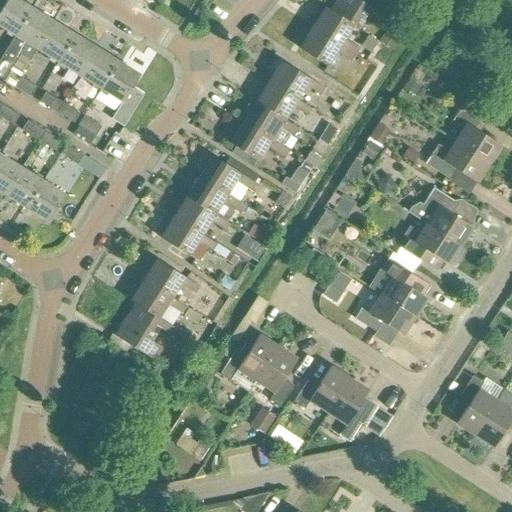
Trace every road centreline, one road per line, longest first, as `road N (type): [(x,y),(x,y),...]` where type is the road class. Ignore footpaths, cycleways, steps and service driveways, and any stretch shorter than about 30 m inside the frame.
road 1 (residential): [(369,467),(145,503),(116,498),(26,449)]
road 2 (residential): [(51,281),(85,249),(200,62)]
road 3 (residential): [(423,393),(281,295)]
road 4 (residential): [(26,449),(51,281)]
road 5 (residential): [(511,255),(423,393)]
